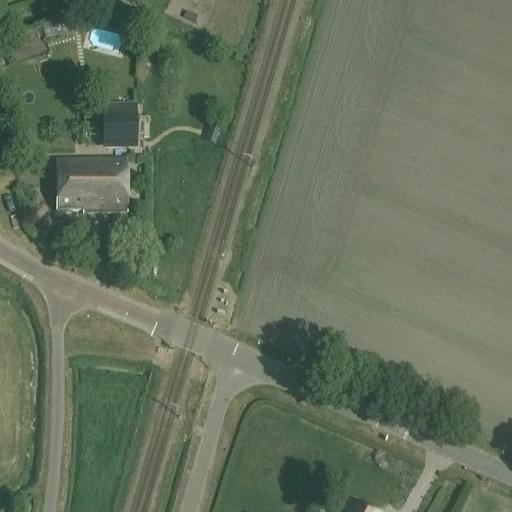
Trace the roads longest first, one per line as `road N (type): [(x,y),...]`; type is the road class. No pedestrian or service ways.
road 1 (tertiary): [(511,471),(236,357)]
road 2 (residential): [(48,511),(60,282)]
road 3 (tertiary): [(236,357),(60,282)]
road 4 (unclassified): [(189,511),(236,357)]
